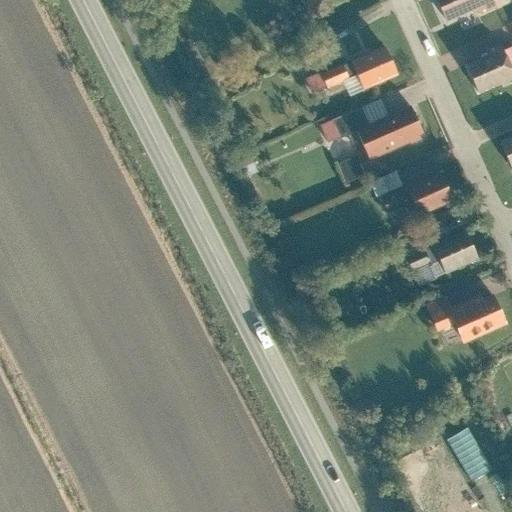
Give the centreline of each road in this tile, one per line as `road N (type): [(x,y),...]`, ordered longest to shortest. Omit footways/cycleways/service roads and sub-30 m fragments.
road 1 (tertiary): [(81,0),(345,511)]
road 2 (residential): [(397,0),(511,247)]
